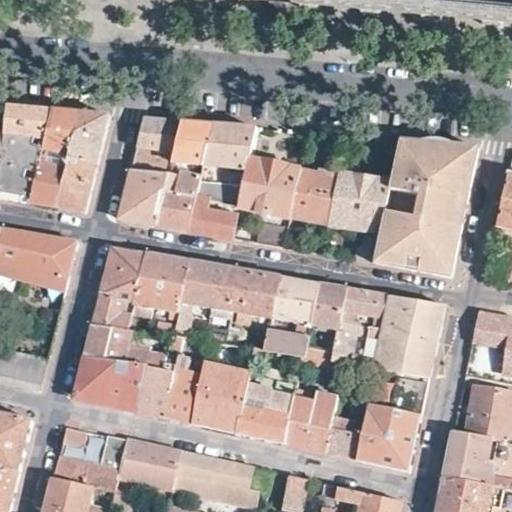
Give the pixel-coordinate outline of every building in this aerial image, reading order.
[(29,108),(8,106),(5,133),(0,171),(0,198),(31,203),(45,140),(53,110),(29,108)] [(58,209),(81,113),(68,112),(53,110),(45,140),(31,203),(43,206),(58,209)] [(97,114),(81,113),(58,209),(86,213),(110,116),(97,114)] [(163,121),(144,119),(132,170),(171,178),(174,165),(184,122),(163,121)] [(201,123),(184,122),(174,165),(204,170),(214,125),(201,123)] [(204,170),(201,182),(247,181),(252,160),(259,128),(240,127),(214,125),(204,170)] [(434,143),(401,140),(391,180),(390,185),(419,192),(415,213),(385,207),(380,232),(376,250),(374,263),(384,264),(408,268),(430,271),(451,275),(479,147),(434,143)] [(247,181),(241,209),(291,217),(302,171),(252,160),(247,181)] [(198,197),(176,194),(179,179),(171,178),(132,170),(124,203),(119,220),(151,225),(191,231),(196,207),(198,197)] [(307,172),(302,171),(291,217),(331,224),(342,176),(307,172)] [(511,173),(510,173),(498,226),(511,228),(511,173)] [(391,180),(342,176),(331,224),(361,229),(355,259),(374,263),(376,250),(380,232),(385,207),(390,185),(391,180)] [(247,181),(201,182),(198,197),(196,207),(209,209),(211,204),(241,209),(247,181)] [(209,209),(196,207),(191,231),(212,235),(234,239),(240,214),(209,209)] [(263,222),(258,243),(284,247),(289,227),(263,222)] [(4,229),(0,248),(0,271),(68,283),(78,243),(37,235),(4,229)] [(103,285),(93,325),(127,333),(129,323),(120,321),(124,307),(133,309),(146,255),(112,249),(103,285)] [(507,254),(492,251),(485,282),(500,285),(507,254)] [(169,321),(176,322),(180,306),(191,262),(169,258),(146,255),(133,309),(132,312),(141,315),(143,307),(171,313),(169,321)] [(191,262),(180,306),(230,314),(229,325),(249,327),(250,317),(271,321),(271,317),(279,277),(232,269),(191,262)] [(295,279),(279,277),(271,317),(314,325),(321,284),(295,279)] [(341,330),(343,321),(348,288),(335,286),(321,284),(314,325),(341,330)] [(386,327),(393,296),(373,292),(348,288),(343,321),(386,327)] [(336,361),(346,363),(429,378),(439,328),(444,304),(393,296),(386,327),(343,321),(341,330),(337,355),(336,361)] [(172,342),(174,334),(175,328),(156,324),(153,339),(172,343),(172,342)] [(473,373),(511,381),(511,326),(503,324),(493,366),(475,362),(473,373)] [(129,355),(133,334),(127,333),(93,325),(90,336),(85,359),(142,372),(163,377),(165,371),(168,356),(172,343),(153,339),(150,352),(163,354),(162,362),(129,355)] [(311,336),(269,330),(265,352),(304,358),(307,358),(309,350),(311,336)] [(187,373),(195,340),(181,336),(179,344),(176,358),(173,373),(162,420),(180,423),(192,426),(203,377),(187,373)] [(168,356),(176,358),(179,344),(172,342),(172,343),(168,356)] [(226,346),(210,343),(203,377),(192,426),(219,432),(236,435),(241,411),(244,399),(250,367),(254,350),(241,348),(239,364),(225,361),(227,346),(226,346)] [(49,360),(0,348),(0,376),(4,378),(42,386),(49,360)] [(304,358),(265,352),(254,350),(250,367),(244,399),(292,410),(294,399),(302,363),(304,358)] [(302,363),(344,370),(346,363),(336,361),(337,355),(309,350),(307,358),(304,358),(302,363)] [(134,414),(142,372),(85,359),(79,383),(75,400),(101,406),(134,414)] [(148,417),(162,420),(173,373),(165,371),(163,377),(142,372),(134,414),(148,417)] [(424,400),(428,384),(395,378),(388,409),(420,416),(424,400)] [(467,434),(509,442),(511,428),(511,390),(479,383),(467,434)] [(308,451),(326,455),(332,426),(336,408),(294,399),(292,410),(289,421),(284,446),(308,451)] [(388,409),(372,406),(366,434),(332,426),(326,455),(341,458),(408,473),(411,458),(420,416),(388,409)] [(264,442),(284,446),(289,421),(241,411),(236,435),(264,442)] [(0,469),(20,475),(27,449),(35,421),(0,413),(0,469)] [(86,432),(65,427),(61,443),(82,449),(86,432)] [(467,434),(454,431),(450,453),(444,477),(503,488),(511,489),(511,442),(509,442),(467,434)] [(100,490),(112,492),(116,476),(123,440),(106,437),(99,467),(57,458),(52,479),(100,490)] [(116,476),(171,488),(175,473),(180,453),(153,447),(123,440),(116,476)] [(180,453),(175,473),(216,482),(213,496),(252,505),(254,505),(256,504),(257,503),(258,502),(258,500),(258,499),(257,498),(257,497),(247,490),(251,469),(180,453)] [(20,475),(0,469),(0,511),(10,511),(14,499),(20,475)] [(281,511),(287,511),(298,511),(306,481),(289,477),(281,511)] [(498,511),(503,488),(444,477),(440,496),(436,511),(498,511)] [(44,511),(94,511),(100,490),(52,479),(46,505),(44,511)] [(339,488),(333,511),(399,511),(401,502),(347,490),(339,488)] [(108,510),(118,511),(120,511),(124,497),(112,494),(108,510)]
